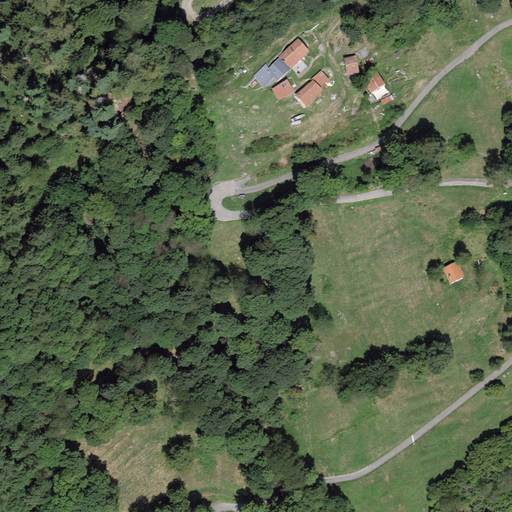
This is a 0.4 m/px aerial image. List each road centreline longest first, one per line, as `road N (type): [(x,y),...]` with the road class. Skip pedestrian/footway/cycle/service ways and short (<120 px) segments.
road 1 (unclassified): [(511,22),(439,75),(378,143),(252,188),(218,191),(212,202),(219,212),(241,214),(437,183),(511,182)]
road 2 (track): [(0,216),(31,179),(112,140),(172,93),(224,87),(298,29),(377,0)]
road 3 (unclassified): [(511,358),(370,467),(285,486),(253,507),(211,511)]
road 4 (track): [(230,190),(312,135),(341,101),(327,34),(377,0)]
